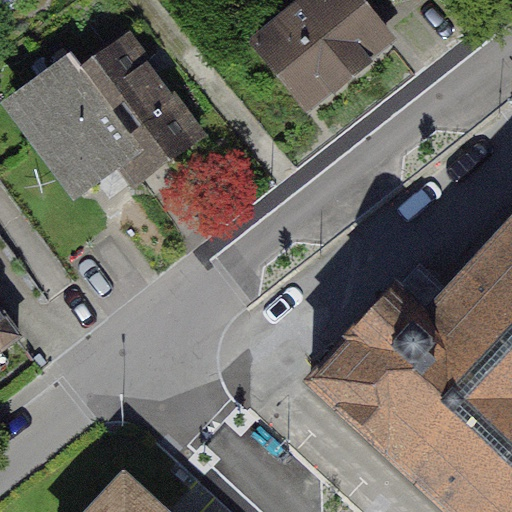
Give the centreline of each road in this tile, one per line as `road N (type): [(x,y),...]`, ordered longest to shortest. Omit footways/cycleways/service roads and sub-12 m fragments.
road 1 (residential): [(135,343),(511,51)]
road 2 (residential): [(317,511),(135,343)]
road 3 (residential): [(0,450),(135,343)]
